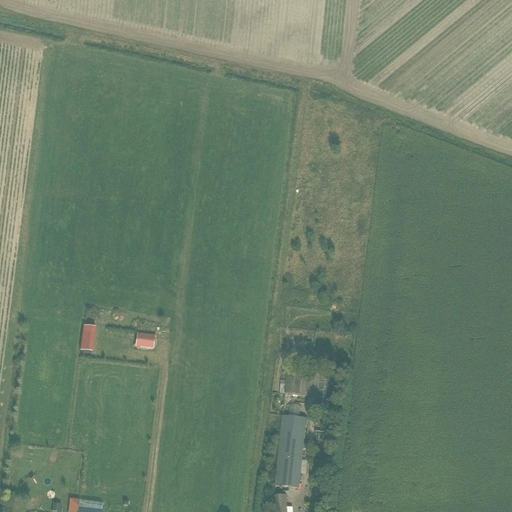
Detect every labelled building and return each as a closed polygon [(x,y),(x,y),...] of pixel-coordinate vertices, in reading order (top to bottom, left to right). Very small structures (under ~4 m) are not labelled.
[(96,329),(83,327),(80,352),(93,354),(96,329)] [(154,350),(155,336),(144,335),(144,337),(137,336),(135,348),(154,350)] [(285,395),(316,398),(317,398),(320,374),(288,371),(285,395)] [(276,487),(282,488),(298,489),(306,419),(283,417),(276,487)] [(286,511),(286,497),(274,497),(274,511),(286,511)] [(79,502),(79,503),(77,511),(101,511),(102,505),(79,502)]
